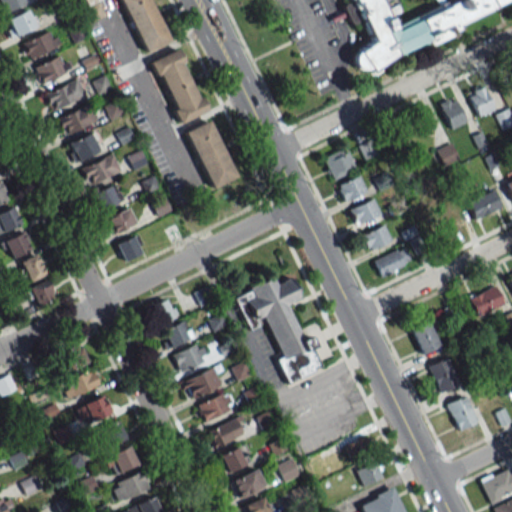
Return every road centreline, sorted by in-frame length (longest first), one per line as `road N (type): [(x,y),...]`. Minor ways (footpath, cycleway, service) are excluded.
road 1 (tertiary): [(446,511),(196,0)]
road 2 (residential): [(199,511),(0,102)]
road 3 (residential): [(0,351),(296,204)]
road 4 (residential): [(271,152),(511,34)]
road 5 (residential): [(353,321),(511,242)]
